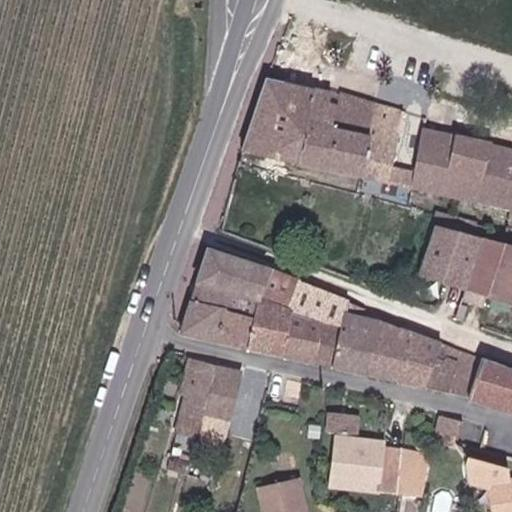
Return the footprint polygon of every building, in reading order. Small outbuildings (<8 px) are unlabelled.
[(332,100),(269,81),(246,150),(509,207),(505,223),(511,224),(511,150),(425,132),(416,174),(394,169),(406,113),(344,96),(341,109),(331,106),(332,100)] [(431,228),(436,230),(459,236),(473,240),(475,230),(434,220),(431,228)] [(439,303),(444,288),(459,236),(436,230),(416,296),(439,303)] [(459,236),(444,288),(511,304),(511,240),(486,234),(475,230),(473,240),(459,236)] [(220,252),(208,248),(195,288),(233,297),(258,304),(247,349),(286,358),(297,315),(321,321),(319,327),(339,330),(343,307),(220,252)] [(233,297),(195,288),(180,335),(222,344),(233,297)] [(233,297),(222,344),(247,349),(258,304),(233,297)] [(361,315),(343,307),(339,330),(332,368),(364,376),(376,325),(359,322),(361,315)] [(321,321),(297,315),(286,358),(310,364),(319,327),(321,321)] [(376,325),(364,376),(399,384),(408,336),(376,325)] [(319,327),(310,364),(332,368),(339,330),(319,327)] [(408,336),(399,384),(423,389),(432,343),(408,336)] [(432,343),(423,389),(464,398),(469,375),(496,383),(501,367),(432,343)] [(511,365),(501,362),(501,367),(496,383),(489,406),(511,412),(511,365)] [(205,416),(206,411),(217,367),(200,363),(193,389),(189,389),(184,410),(205,416)] [(206,411),(233,417),(243,373),(217,367),(206,411)] [(464,398),(470,399),(489,406),(496,383),(469,375),(464,398)] [(433,406),(421,409),(415,438),(434,444),(439,425),(443,408),(433,406)] [(439,425),(461,431),(465,413),(443,408),(439,425)] [(206,411),(205,416),(203,425),(229,431),(233,417),(206,411)] [(362,414),(328,412),(327,433),(361,435),(362,414)] [(439,425),(434,444),(457,450),(461,431),(439,425)] [(387,440),(335,436),(327,489),(382,494),(387,440)] [(428,454),(404,448),(401,459),(393,493),(417,498),(428,454)] [(494,488),(511,483),(511,468),(511,466),(466,455),(467,478),(470,485),(487,489),(494,488)] [(310,511),(302,476),(257,486),(262,511),(310,511)] [(511,483),(494,488),(511,491),(511,483)] [(511,511),(511,491),(494,488),(487,489),(493,511),(511,511)]
